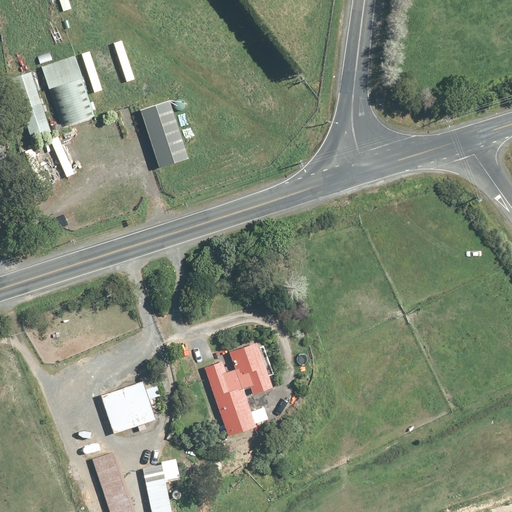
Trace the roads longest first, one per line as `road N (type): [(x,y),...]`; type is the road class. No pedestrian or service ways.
road 1 (secondary): [(0,289),(363,170)]
road 2 (secondary): [(365,0),(353,119),(363,170)]
